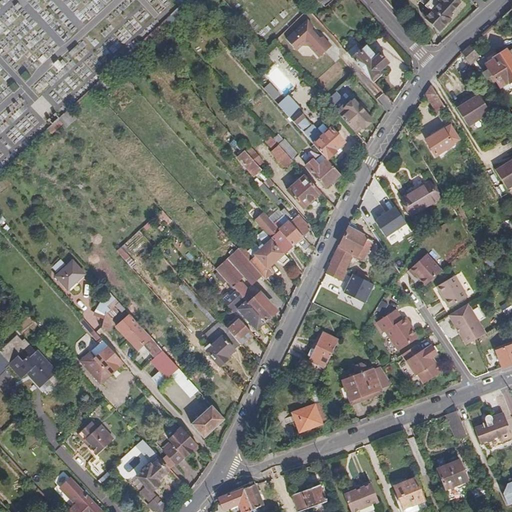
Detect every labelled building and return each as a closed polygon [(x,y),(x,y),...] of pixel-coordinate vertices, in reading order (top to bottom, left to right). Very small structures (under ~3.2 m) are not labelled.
[(169,25),(190,6),(185,0),(184,0),(183,0),(145,38),(150,43),(169,25)] [(185,0),(190,6),(194,10),(203,0),(185,0)] [(458,0),(457,0),(440,0),(440,1),(439,0),(419,0),(419,1),(424,5),(423,7),(426,10),(422,14),(425,17),(425,18),(437,29),(448,18),(444,15),(458,0)] [(306,8),(308,10),(309,11),(315,6),(312,2),(306,8)] [(307,20),(304,22),(286,39),(295,49),(300,45),(308,45),(310,47),(322,36),(318,37),(310,29),(312,25),(307,20)] [(318,56),(330,45),(322,36),(310,47),(318,56)] [(150,43),(145,38),(137,45),(144,53),(152,46),(150,43)] [(346,52),(372,81),(381,73),(378,69),(387,61),(379,53),(376,56),(365,44),(359,49),(355,45),(350,49),(346,52)] [(478,58),(471,46),(462,54),(469,64),(478,58)] [(134,57),(139,52),(135,47),(129,53),(134,57)] [(511,48),(481,69),(487,79),(493,75),(502,88),(510,83),(511,86),(511,48)] [(130,61),(125,56),(116,65),(120,70),(130,61)] [(163,73),(171,83),(179,77),(170,67),(163,73)] [(479,79),(472,68),(460,76),(467,87),(479,79)] [(104,76),(92,87),(99,95),(112,83),(108,79),(107,79),(104,76)] [(442,105),(431,86),(425,95),(435,110),(442,105)] [(490,113),(477,94),(470,98),(466,97),(463,100),(462,102),(455,107),(467,127),(490,113)] [(312,142),(324,156),(328,161),(338,152),(337,151),(344,144),(332,130),(323,137),(301,113),(303,110),(289,95),(278,104),(292,120),(312,142)] [(327,101),(355,131),(362,125),(364,127),(372,120),(354,100),(346,107),(344,105),(340,108),(331,97),(330,98),(327,101)] [(59,118),(63,122),(66,126),(77,116),(70,108),(59,118)] [(59,118),(48,129),(52,133),(63,122),(59,118)] [(459,138),(450,124),(443,129),(442,128),(424,139),(434,154),(459,138)] [(279,136),(273,140),(278,145),(283,141),(279,136)] [(286,168),(293,162),(279,147),(278,145),(273,140),(271,138),(266,143),(274,152),(272,153),(286,168)] [(279,147),(293,162),(298,156),(285,142),(279,147)] [(253,175),(260,169),(257,165),(246,153),(242,148),(240,150),(243,154),(238,158),(253,175)] [(246,153),(257,165),(262,161),(251,149),(246,153)] [(326,189),(342,176),(328,161),(324,156),(316,163),(314,161),(307,167),(326,189)] [(511,159),(511,160),(511,161),(501,168),(500,167),(495,170),(507,190),(511,186),(511,159)] [(511,161),(511,160),(500,167),(501,168),(511,161)] [(271,187),(274,184),(263,172),(261,175),(271,187)] [(319,194),(304,177),(288,192),(303,209),(319,194)] [(439,197),(429,181),(402,198),(412,214),(439,197)] [(280,211),(284,208),(262,184),(260,185),(258,184),(257,185),(278,209),(280,211)] [(231,195),(237,202),(240,200),(236,196),(237,196),(234,192),(231,195)] [(386,236),(407,222),(395,206),(377,218),(376,221),(386,236)] [(284,216),(303,237),(311,229),(299,215),(294,220),(284,208),(280,211),(284,216)] [(273,223),(274,224),(284,216),(280,211),(278,209),(269,218),(273,223)] [(171,220),(162,210),(153,218),(159,223),(164,218),(168,223),(171,220)] [(274,224),(293,246),(297,242),(305,251),(311,246),(303,237),(284,216),(274,224)] [(283,254),(293,246),(274,224),(273,223),(267,227),(263,231),(283,254)] [(351,223),(327,273),(343,280),(348,271),(346,270),(353,256),(359,259),(360,256),(364,257),(373,240),(356,232),(357,228),(356,225),(351,223)] [(128,249),(143,236),(138,231),(123,244),(128,249)] [(262,277),(265,280),(272,275),(267,269),(278,259),(284,264),(289,260),(283,254),(263,231),(259,235),(262,246),(259,248),(260,249),(260,250),(254,255),(257,258),(254,260),(246,251),(242,247),(238,250),(262,277)] [(133,254),(143,246),(141,244),(131,252),(133,254)] [(254,244),(246,251),(254,260),(257,258),(254,255),(260,250),(258,248),(254,244)] [(115,251),(130,267),(134,263),(120,247),(118,249),(115,251)] [(144,247),(134,255),(136,258),(146,249),(144,247)] [(252,286),(262,277),(238,250),(236,248),(219,264),(216,260),(211,264),(217,271),(226,280),(235,291),(238,288),(234,283),(243,276),(252,286)] [(149,253),(147,250),(137,259),(139,261),(149,253)] [(481,257),(484,262),(496,256),(492,250),(481,257)] [(152,256),(150,253),(141,262),(143,264),(152,256)] [(415,275),(425,286),(441,271),(426,254),(408,271),(413,277),(415,275)] [(83,273),(71,259),(54,275),(67,288),(83,273)] [(387,269),(381,266),(378,272),(384,275),(387,269)] [(221,283),(222,283),(223,283),(226,280),(217,271),(213,274),(221,283)] [(345,294),(364,303),(373,284),(354,275),(345,294)] [(467,297),(454,276),(436,287),(448,308),(467,297)] [(256,330),(264,323),(247,303),(239,295),(236,292),(235,291),(226,280),(223,283),(222,283),(230,292),(221,299),(231,310),(234,313),(238,310),(256,330)] [(213,322),(217,319),(185,283),(180,286),(213,322)] [(93,311),(103,316),(104,313),(106,304),(109,308),(115,303),(118,301),(106,287),(100,298),(93,311)] [(247,303),(264,323),(275,313),(269,308),(272,306),(260,292),(247,303)] [(118,301),(115,303),(121,311),(124,308),(118,301)] [(377,307),(383,311),(387,305),(381,301),(377,307)] [(499,307),(505,315),(511,310),(507,302),(499,307)] [(485,333),(467,304),(448,315),(466,345),(475,340),(485,333)] [(103,316),(101,327),(111,330),(112,317),(118,310),(113,305),(104,313),(103,316)] [(240,344),(252,334),(234,313),(231,310),(227,313),(233,320),(225,327),(228,331),(240,344)] [(408,326),(410,325),(405,318),(402,320),(395,311),(377,324),(383,333),(385,332),(398,351),(416,338),(411,331),(408,326)] [(157,355),(162,350),(129,313),(116,325),(138,348),(142,344),(147,339),(154,346),(151,349),(157,355)] [(88,331),(92,335),(96,332),(82,317),(80,319),(82,324),(88,331)] [(212,346),(228,331),(225,327),(220,322),(204,337),(212,346)] [(206,351),(220,367),(227,360),(226,359),(235,351),(234,349),(240,344),(228,331),(212,346),(206,351)] [(123,362),(121,359),(96,332),(92,335),(100,345),(98,348),(101,352),(96,357),(90,352),(81,360),(101,382),(123,362)] [(45,362),(29,344),(29,343),(23,337),(21,339),(16,333),(0,347),(0,373),(5,368),(4,367),(9,363),(21,376),(27,371),(40,385),(47,378),(53,385),(60,378),(53,371),(54,370),(46,362),(45,362)] [(310,361),(326,368),(338,342),(322,335),(315,349),(311,359),(310,361)] [(147,339),(142,344),(154,357),(157,355),(151,349),(154,346),(147,339)] [(440,370),(436,364),(433,364),(430,359),(432,358),(438,354),(432,345),(424,351),(423,350),(422,351),(418,345),(402,356),(406,361),(416,376),(417,375),(424,384),(440,373),(440,370)] [(503,368),(511,364),(511,345),(497,351),(503,368)] [(166,377),(178,367),(162,350),(157,355),(154,357),(151,360),(159,369),(166,377)] [(351,407),(382,395),(372,371),(366,373),(364,369),(361,367),(355,369),(354,373),(356,378),(342,383),(351,407)] [(382,395),(395,390),(381,368),(380,368),(372,371),(382,395)] [(163,379),(166,377),(159,369),(150,377),(159,386),(160,385),(163,379)] [(314,401),(319,398),(316,390),(310,392),(314,401)] [(191,424),(204,438),(225,419),(212,404),(196,419),(194,417),(190,421),(192,423),(191,424)] [(299,433),(322,424),(321,422),(327,419),(321,404),(314,406),(292,414),(299,433)] [(459,410),(448,414),(458,439),(468,434),(459,410)] [(511,436),(511,431),(504,413),(493,417),(490,415),(488,415),(486,416),(486,418),(488,424),(476,428),(482,444),(501,436),(504,440),(511,436)] [(96,428),(89,421),(76,433),(96,453),(112,438),(100,424),(96,428)] [(159,446),(176,465),(185,458),(186,458),(194,451),(193,450),(198,445),(182,427),(168,440),(167,438),(159,446)] [(148,457),(154,451),(143,438),(136,444),(148,457)] [(253,457),(265,452),(259,438),(247,443),(253,457)] [(469,485),(459,460),(438,468),(447,493),(469,485)] [(141,491),(151,502),(149,504),(154,510),(158,510),(160,511),(167,507),(167,506),(158,496),(157,496),(153,491),(159,485),(157,481),(168,471),(158,461),(152,467),(151,466),(138,477),(146,486),(141,491)] [(425,500),(416,477),(394,486),(404,511),(414,511),(419,510),(416,504),(425,500)] [(102,511),(86,495),(71,480),(61,489),(77,505),(69,511),(102,511)] [(320,483),(292,495),(298,511),(299,511),(326,500),(320,483)] [(256,484),(244,489),(252,509),(264,504),(256,484)] [(350,511),(356,511),(378,504),(371,485),(361,489),(360,487),(342,494),(350,511)] [(476,497),(490,492),(487,485),(473,491),(476,497)] [(245,511),(252,509),(244,489),(219,498),(224,510),(238,504),(242,511),(245,511)]
